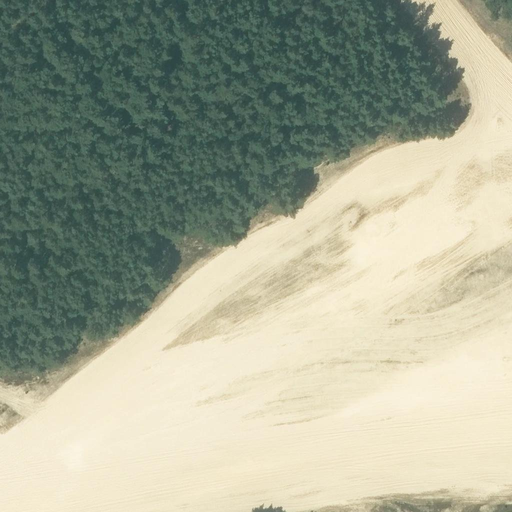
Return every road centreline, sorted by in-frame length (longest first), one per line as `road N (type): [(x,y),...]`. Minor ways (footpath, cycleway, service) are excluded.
road 1 (track): [(0,447),(207,272),(336,188),(422,153),(511,136)]
road 2 (track): [(511,415),(37,511)]
